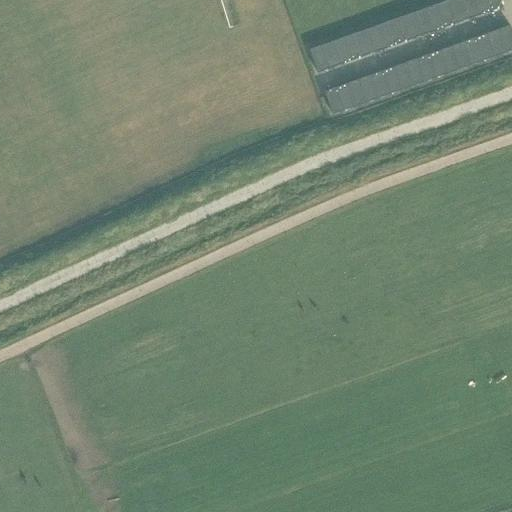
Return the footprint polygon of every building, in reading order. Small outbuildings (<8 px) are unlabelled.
[(450,0),(449,1),(457,24),(504,8),(501,0),(450,0)] [(457,24),(449,1),(403,17),(411,41),(426,35),(457,24)] [(411,41),(403,17),(356,34),(365,57),(411,41)] [(511,30),(510,26),(464,42),(473,66),(511,51),(511,30)] [(365,57),(356,34),(310,50),(319,73),(365,57)] [(426,82),(473,66),(464,42),(436,53),(418,59),(426,82)] [(380,99),(426,82),(418,59),(372,76),(380,99)] [(334,115),(380,99),(372,76),(325,92),(334,115)]
